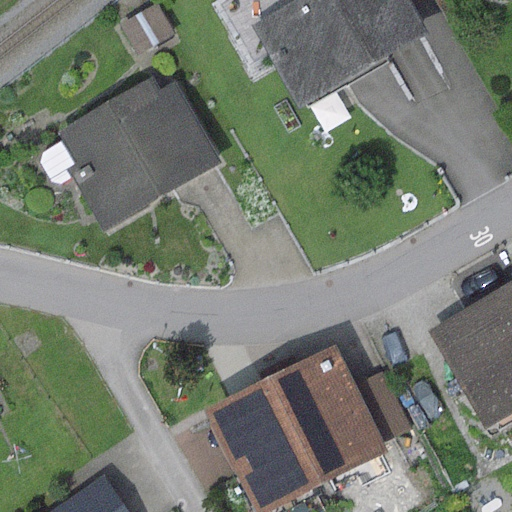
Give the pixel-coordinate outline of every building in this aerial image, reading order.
[(415,0),(308,0),(258,29),(306,111),(437,37),(415,0)] [(160,5),(122,27),(139,58),(177,36),(160,5)] [(158,79),(60,135),(65,144),(46,154),(43,164),(53,183),(64,187),(78,179),(111,236),(231,168),(181,80),(164,89),(158,79)] [(511,287),(432,333),(490,432),(511,419),(511,287)] [(346,349),(214,413),(263,511),(281,511),(399,455),(346,349)] [(386,375),(371,383),(400,439),(414,432),(386,375)] [(129,511),(107,479),(57,511),(129,511)]
